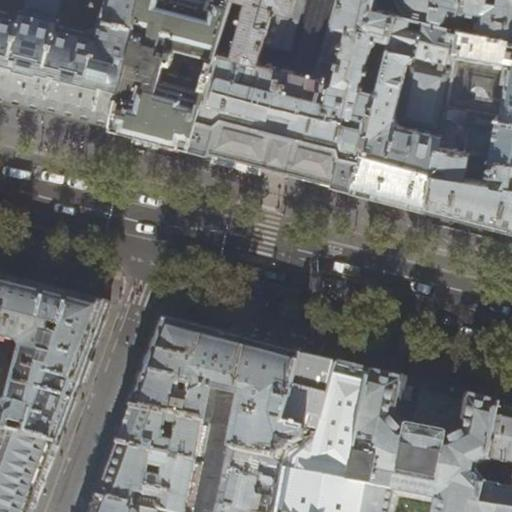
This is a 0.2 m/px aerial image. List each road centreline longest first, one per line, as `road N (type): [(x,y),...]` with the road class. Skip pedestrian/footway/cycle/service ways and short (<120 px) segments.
road 1 (primary): [(511,325),(159,236)]
road 2 (residential): [(62,511),(159,236)]
road 3 (primary): [(159,236),(0,196)]
